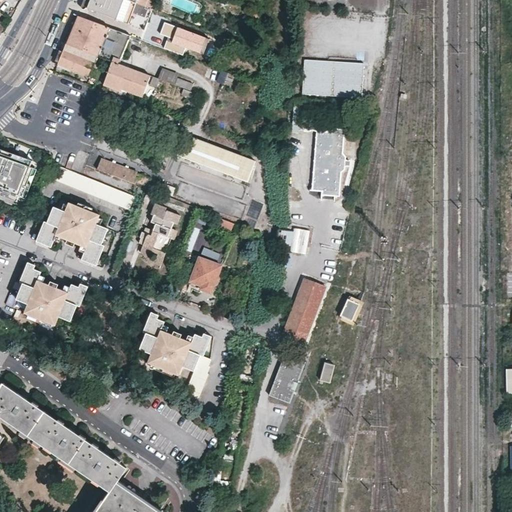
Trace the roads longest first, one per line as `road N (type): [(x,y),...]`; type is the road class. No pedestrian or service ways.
road 1 (residential): [(225,324),(0,236)]
road 2 (tertiary): [(0,106),(36,73),(66,0)]
road 3 (track): [(195,128),(209,100),(204,82),(137,57)]
